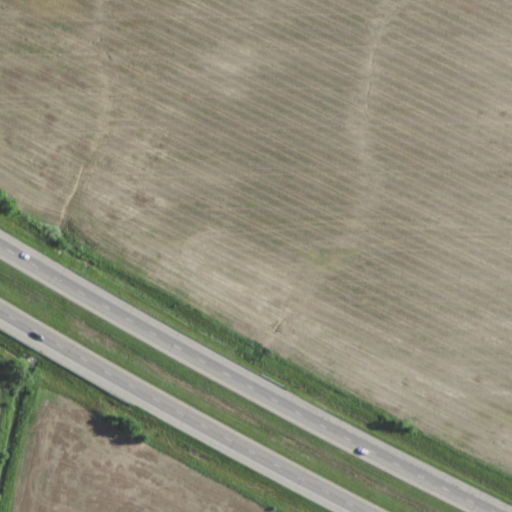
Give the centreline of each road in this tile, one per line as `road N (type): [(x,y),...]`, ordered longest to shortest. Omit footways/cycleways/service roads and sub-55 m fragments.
road 1 (motorway): [(499,511),(248,383),(0,239)]
road 2 (motorway): [(0,314),(362,511)]
